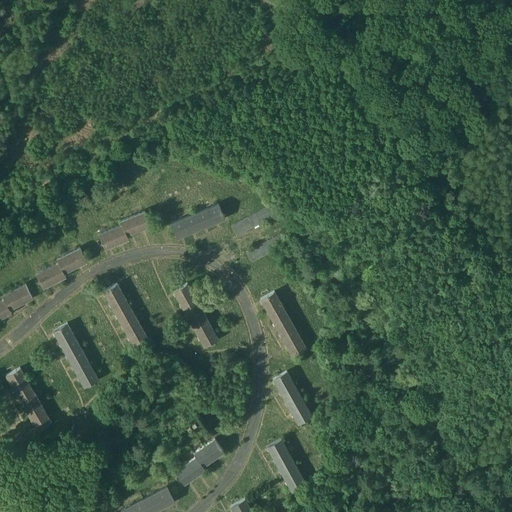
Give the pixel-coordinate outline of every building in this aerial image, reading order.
[(171,223),(177,238),(224,219),(218,204),(171,223)] [(231,226),(237,237),(274,217),(269,206),(231,226)] [(128,239),(127,236),(150,226),(144,212),(121,221),(122,225),(98,234),(104,249),(128,239)] [(245,252),(251,262),(288,242),(283,232),(245,252)] [(65,276),(63,273),(86,261),(79,247),(56,258),(58,262),(35,273),(43,288),(65,276)] [(0,317),(11,312),(9,309),(32,297),(25,283),(2,295),(4,298),(0,299),(0,317)] [(116,283),(102,291),(133,347),(147,339),(116,283)] [(186,283),(172,291),(204,347),(218,339),(186,283)] [(260,299),(291,354),(305,346),(274,291),(260,299)] [(53,331),(83,387),(98,379),(67,323),(53,331)] [(5,375),(37,430),(51,422),(20,367),(5,375)] [(286,371),(272,379),(297,423),(311,415),(286,371)] [(175,470),(184,483),(205,469),(203,465),(224,451),(214,438),(193,452),(196,456),(175,470)] [(267,446),(291,491),(305,483),(281,438),(267,446)] [(120,510),(121,511),(149,511),(173,500),(166,486),(120,510)] [(230,505),(233,511),(252,511),(244,497),(230,505)]
